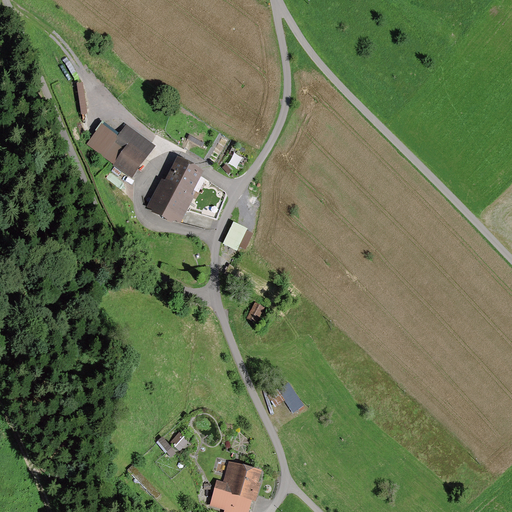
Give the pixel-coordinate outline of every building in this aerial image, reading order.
[(155,147),(126,127),(111,148),(122,156),(115,166),(133,179),(155,147)] [(202,173),(179,161),(151,216),(174,228),(202,173)] [(247,230),(233,224),(223,246),(237,252),(247,230)] [(265,310),(255,305),(248,320),(257,325),(265,310)] [(289,385),(278,391),(293,416),(304,409),(289,385)] [(166,434),(158,442),(172,457),(180,450),(166,434)] [(226,487),(215,484),(208,507),(224,511),(249,511),(260,476),(232,468),(226,487)]
